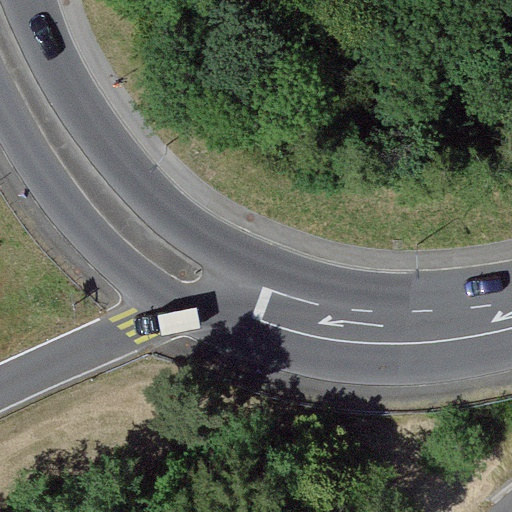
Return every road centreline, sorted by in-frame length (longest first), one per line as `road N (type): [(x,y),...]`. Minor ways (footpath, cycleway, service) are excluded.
road 1 (secondary): [(257,308),(107,144),(54,61),(30,0)]
road 2 (secondary): [(0,97),(53,186),(145,286),(257,308)]
road 3 (motorway): [(257,308),(199,310),(136,326),(0,389)]
road 4 (secondary): [(511,312),(378,328),(257,308)]
